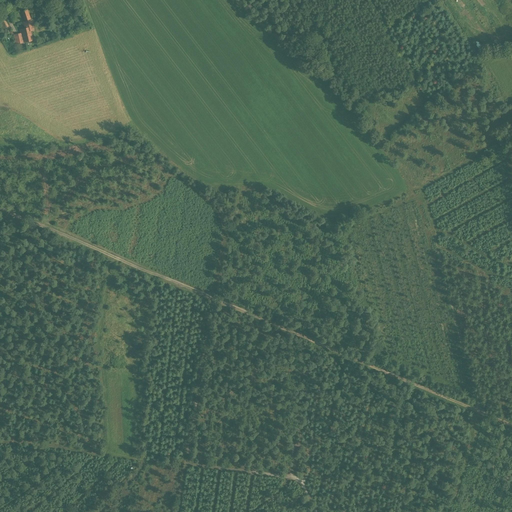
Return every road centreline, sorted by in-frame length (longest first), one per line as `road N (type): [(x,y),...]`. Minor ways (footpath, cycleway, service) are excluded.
road 1 (track): [(0,209),(511,426)]
road 2 (track): [(0,441),(291,476),(316,511)]
road 3 (track): [(176,511),(226,221)]
road 4 (track): [(105,452),(98,336),(115,257)]
road 5 (track): [(36,224),(26,238),(0,415)]
road 6 (track): [(511,49),(479,63),(383,150)]
road 7 (track): [(411,191),(511,126)]
